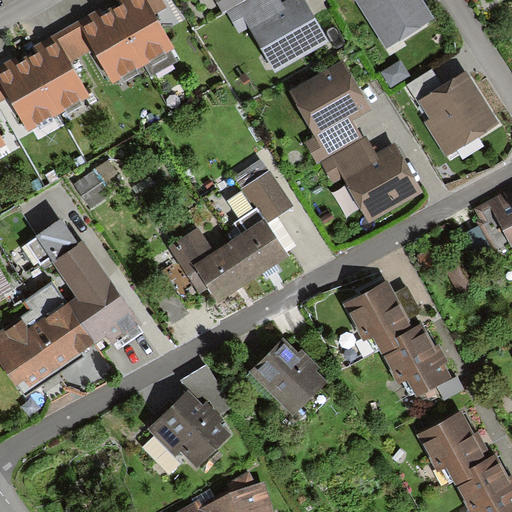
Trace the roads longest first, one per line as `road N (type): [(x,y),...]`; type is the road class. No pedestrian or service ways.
road 1 (residential): [(0,459),(511,171)]
road 2 (residential): [(0,23),(41,0),(450,0),(511,94)]
